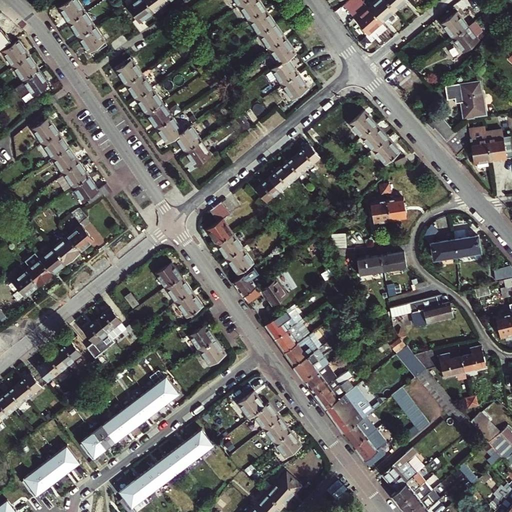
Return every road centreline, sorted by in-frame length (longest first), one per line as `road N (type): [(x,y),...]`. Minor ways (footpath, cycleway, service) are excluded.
road 1 (residential): [(173,220),(39,27),(10,0)]
road 2 (residential): [(265,351),(76,495),(71,511)]
road 3 (residential): [(173,220),(360,70)]
road 4 (residential): [(511,355),(489,342),(465,303),(416,255),(419,227),(432,215),(478,205)]
road 5 (residential): [(9,355),(173,220)]
road 6 (residential): [(386,511),(265,351)]
road 7 (tertiary): [(478,205),(360,70)]
road 8 (residential): [(265,351),(173,220)]
